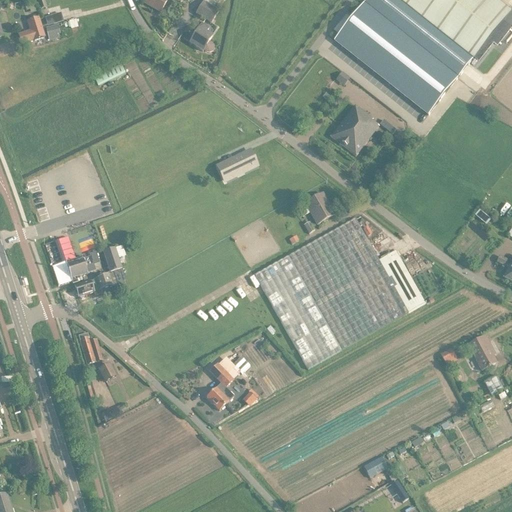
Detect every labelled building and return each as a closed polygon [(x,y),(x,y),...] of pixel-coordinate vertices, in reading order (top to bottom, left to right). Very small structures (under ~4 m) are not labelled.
[(47,8),(44,0),(36,0),(40,10),(47,8)] [(146,0),(144,4),(160,12),(166,0),(146,0)] [(365,0),(363,3),(457,78),(472,59),(472,58),(419,17),(408,7),(398,0),(365,0)] [(511,12),(510,11),(495,0),(398,0),(408,7),(419,17),(472,58),(473,58),(473,57),(478,60),(493,42),(497,45),(511,26),(508,23),(511,17),(511,12)] [(196,14),(202,18),(203,18),(210,6),(203,2),(198,9),(195,14),(196,14)] [(457,78),(363,3),(334,41),(428,115),(457,78)] [(48,26),(64,21),(61,12),(45,17),(48,26)] [(27,21),(30,31),(33,41),(45,37),(39,18),(27,21)] [(46,27),(49,40),(61,37),(58,24),(46,27)] [(208,28),(202,24),(189,43),(202,51),(203,50),(206,52),(207,52),(209,52),(212,51),(213,48),(213,46),(212,44),(212,43),(209,41),(212,36),(206,32),(208,28)] [(30,31),(18,34),(21,44),(33,41),(30,31)] [(122,66),(95,78),(98,85),(126,73),(122,66)] [(336,79),(344,85),(350,77),(342,71),(336,79)] [(355,157),(378,127),(371,121),(372,120),(354,106),(330,137),(355,157)] [(385,119),(380,124),(391,135),(396,130),(385,119)] [(219,167),(225,180),(236,175),(234,171),(242,168),(243,171),(257,165),(254,158),(255,158),(252,152),(219,167)] [(317,225),(330,218),(334,215),(322,194),(305,204),(317,225)] [(475,215),(487,223),(490,218),(479,210),(475,215)] [(367,240),(358,224),(355,219),(347,223),(268,267),(254,275),(307,370),(408,313),(378,261),(367,240)] [(309,234),(314,231),(309,222),(304,225),(309,234)] [(60,240),(46,244),(48,249),(57,246),(62,262),(66,261),(60,240)] [(102,274),(103,277),(85,283),(74,286),(76,291),(75,292),(76,295),(77,295),(78,298),(99,291),(113,286),(112,284),(117,283),(120,282),(124,295),(130,293),(121,268),(114,248),(111,249),(110,248),(106,249),(107,251),(103,252),(107,265),(110,272),(102,274)] [(408,274),(395,251),(378,261),(408,313),(425,304),(408,274)] [(99,263),(95,253),(89,255),(90,257),(71,263),(71,261),(65,262),(52,267),(58,286),(71,282),(72,282),(77,280),(76,277),(89,273),(90,273),(93,272),(93,271),(95,271),(93,265),(99,263)] [(511,282),(511,258),(510,263),(498,257),(496,262),(504,266),(505,265),(508,267),(503,278),(511,282)] [(90,342),(87,334),(78,336),(87,365),(96,362),(95,360),(101,358),(96,340),(90,342)] [(485,336),(468,345),(482,371),(488,368),(488,369),(490,367),(496,363),(493,356),(495,355),(485,336)] [(452,347),(440,354),(447,367),(460,360),(452,347)] [(246,367),(238,359),(234,363),(242,371),(246,367)] [(106,382),(115,377),(109,364),(99,369),(106,382)] [(221,384),(219,385),(216,388),(208,396),(206,398),(213,404),(219,411),(229,401),(233,397),(225,389),(233,381),(217,364),(209,372),(221,384)] [(242,372),(236,367),(233,370),(238,376),(242,372)] [(491,396),(502,390),(496,377),(484,383),(491,396)] [(242,399),(250,407),(260,397),(252,389),(242,399)] [(415,447),(420,444),(418,439),(412,442),(415,447)] [(364,465),(369,478),(389,469),(383,457),(364,465)] [(391,485),(402,502),(409,498),(398,480),(391,485)] [(12,511),(10,505),(8,506),(7,502),(9,502),(6,494),(0,495),(0,511),(12,511)]
